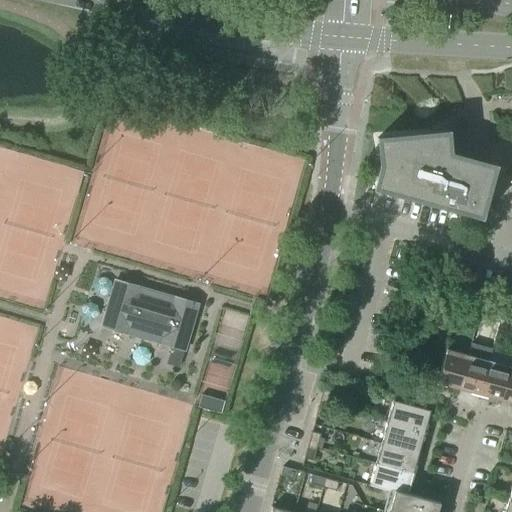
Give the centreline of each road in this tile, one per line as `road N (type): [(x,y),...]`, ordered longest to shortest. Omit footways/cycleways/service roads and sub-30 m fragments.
road 1 (residential): [(341,37),(327,207),(243,511)]
road 2 (tertiary): [(93,0),(341,37)]
road 3 (tertiary): [(341,37),(511,48)]
road 4 (residential): [(447,511),(474,412),(511,422)]
